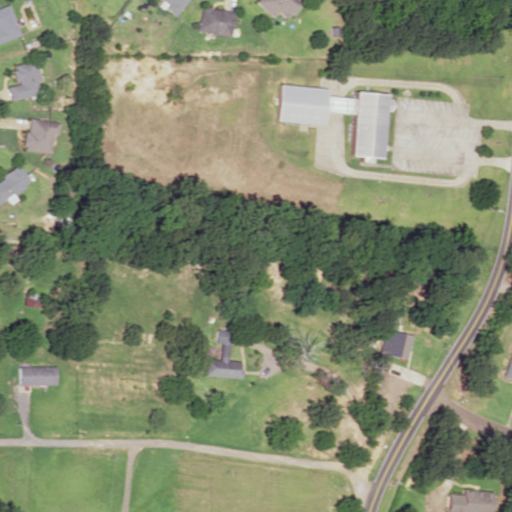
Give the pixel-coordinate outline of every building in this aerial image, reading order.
[(186,0),(160,0),(159,3),(174,15),(186,0)] [(286,19),(300,3),(297,0),(253,0),(252,1),(271,17),(276,11),(286,19)] [(0,5),(0,41),(19,33),(7,3),(0,5)] [(196,30),(229,36),(233,11),(201,5),(196,30)] [(7,100),(39,93),(32,60),(9,65),(13,84),(4,86),(7,100)] [(272,120),(320,124),(321,109),(349,112),(346,154),(379,157),(384,103),(381,103),(382,93),(351,91),(350,98),(322,95),(323,87),(275,83),(272,120)] [(21,150),(47,152),(49,131),(55,132),(56,121),(24,118),(21,150)] [(0,175),(0,200),(28,182),(17,164),(0,175)] [(202,375),(238,377),(239,360),(226,359),(228,330),(214,329),(214,342),(219,342),(218,358),(203,357),(202,375)] [(404,358),(409,334),(383,329),(378,352),(404,358)] [(511,338),(501,376),(511,378),(511,338)] [(16,366),(17,384),(53,384),(53,365),(16,366)] [(487,511),(489,491),(459,488),(458,494),(445,493),(443,511),(435,511),(422,511),(487,511)]
